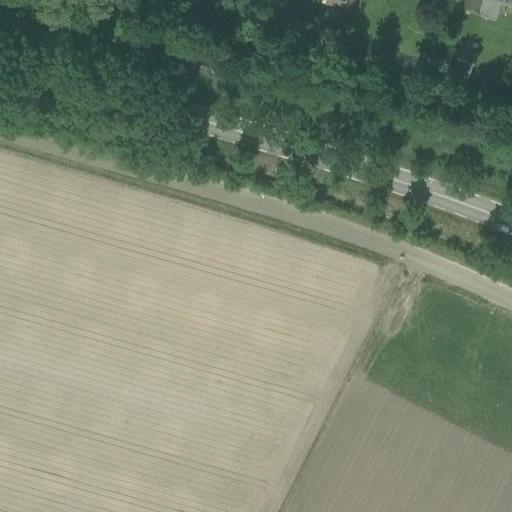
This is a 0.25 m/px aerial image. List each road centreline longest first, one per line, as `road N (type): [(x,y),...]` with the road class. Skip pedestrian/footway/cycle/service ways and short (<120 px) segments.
road 1 (unclassified): [(511,302),(421,260),(0,137)]
road 2 (secondary): [(511,228),(284,148),(0,63)]
